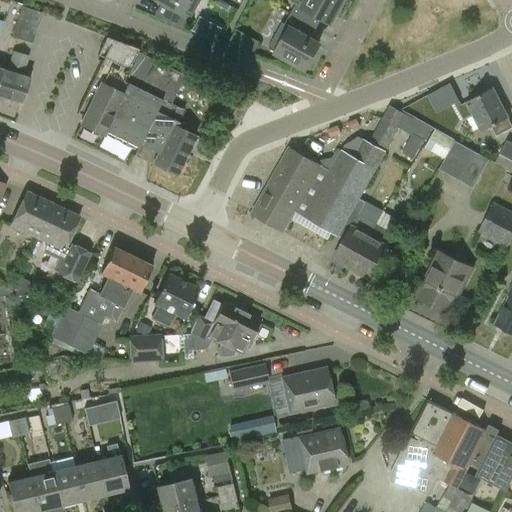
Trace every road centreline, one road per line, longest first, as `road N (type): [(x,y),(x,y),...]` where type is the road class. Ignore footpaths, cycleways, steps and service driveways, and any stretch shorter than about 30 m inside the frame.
road 1 (residential): [(196,229),(239,147),(254,136),(511,33)]
road 2 (secondary): [(511,384),(196,229)]
road 3 (secondary): [(196,229),(0,138)]
